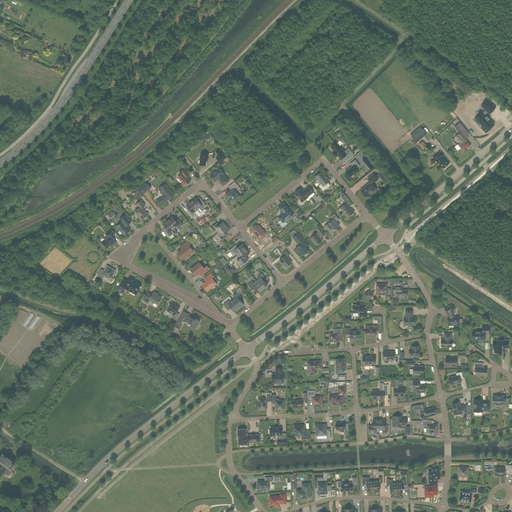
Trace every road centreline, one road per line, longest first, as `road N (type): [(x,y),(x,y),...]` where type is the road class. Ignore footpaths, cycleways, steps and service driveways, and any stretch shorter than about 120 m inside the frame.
road 1 (tertiary): [(57,511),(114,452),(246,350)]
road 2 (primary): [(0,163),(64,98),(128,0)]
road 3 (tertiary): [(246,350),(385,236)]
road 4 (residential): [(367,214),(323,159),(238,227)]
road 5 (tertiary): [(385,236),(511,126)]
road 6 (residential): [(291,511),(360,497),(442,506)]
road 7 (track): [(96,335),(24,436),(0,429)]
road 8 (track): [(187,394),(135,353),(62,326)]
road 9 (residential): [(231,416),(355,411)]
